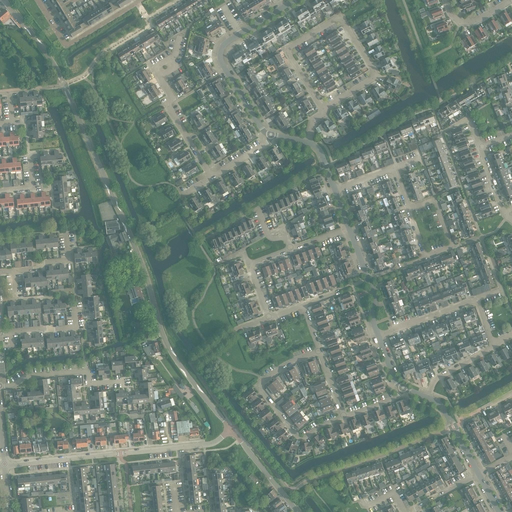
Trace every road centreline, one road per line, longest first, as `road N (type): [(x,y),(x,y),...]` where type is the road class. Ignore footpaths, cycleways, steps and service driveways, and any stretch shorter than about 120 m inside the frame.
road 1 (residential): [(230,431),(166,344),(140,262),(58,73),(3,0)]
road 2 (residential): [(4,465),(214,443),(230,431)]
road 3 (residential): [(324,111),(376,75),(340,16),(286,49)]
road 4 (residential): [(321,350),(258,387),(299,439),(344,415)]
road 5 (residential): [(211,175),(165,102),(170,94),(158,75),(173,66),(178,34)]
road 6 (residential): [(139,0),(66,44),(37,0)]
road 7 (residential): [(0,386),(88,369),(89,383),(123,381)]
road 8 (residential): [(270,134),(220,60),(223,44),(240,33)]
